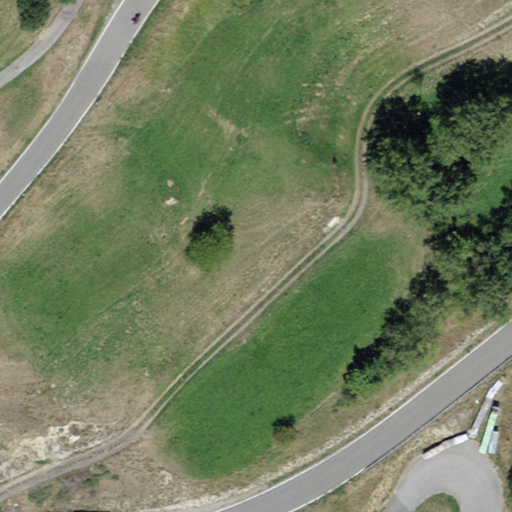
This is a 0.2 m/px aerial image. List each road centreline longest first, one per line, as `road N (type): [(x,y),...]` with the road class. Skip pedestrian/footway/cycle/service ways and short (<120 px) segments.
road 1 (track): [(511,23),(385,94),(362,142),(363,211),(179,380),(134,436),(0,496)]
road 2 (secondary): [(511,337),(377,441),(252,511)]
road 3 (secondary): [(0,199),(59,128),(142,0)]
road 4 (unclassified): [(475,511),(470,484),(441,474),(393,511)]
